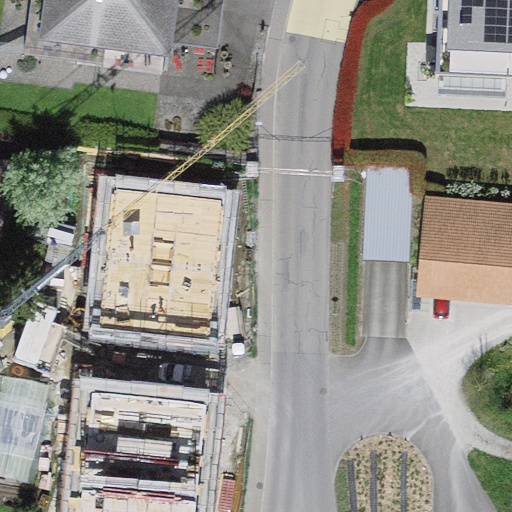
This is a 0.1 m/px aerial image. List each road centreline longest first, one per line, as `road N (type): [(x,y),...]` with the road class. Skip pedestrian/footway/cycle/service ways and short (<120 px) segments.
road 1 (residential): [(298,511),(302,152),(310,65),(327,0)]
road 2 (track): [(401,402),(428,373),(511,324)]
